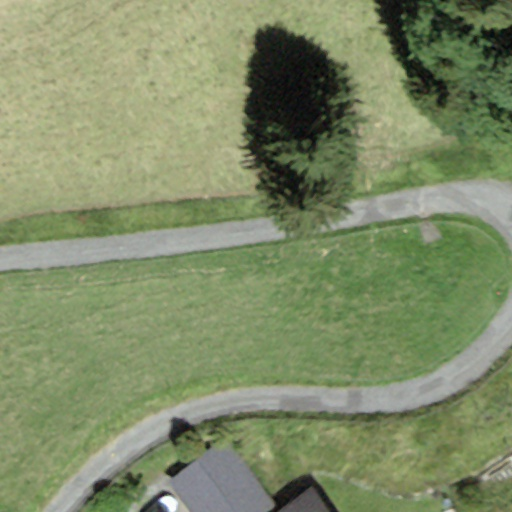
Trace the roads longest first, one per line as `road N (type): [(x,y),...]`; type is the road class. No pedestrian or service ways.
road 1 (unclassified): [(511,216),(454,196),(282,230),(0,259)]
road 2 (unclassified): [(58,511),(143,431),(182,413),(259,398),(350,401),(436,386),(469,369),(511,320)]
